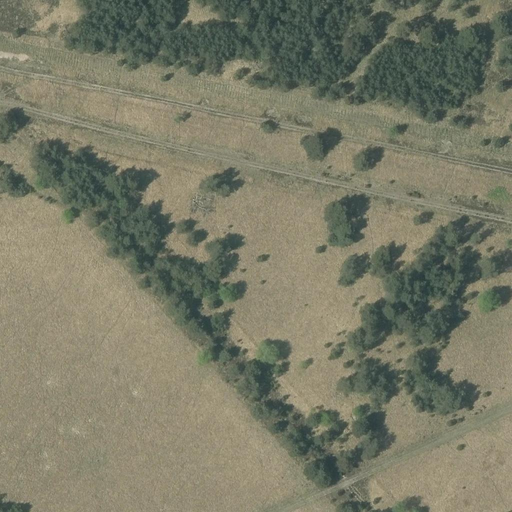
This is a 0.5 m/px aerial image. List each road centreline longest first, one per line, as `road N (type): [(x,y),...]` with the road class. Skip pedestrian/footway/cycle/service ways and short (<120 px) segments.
road 1 (track): [(511,220),(0,101)]
road 2 (track): [(0,68),(511,171)]
